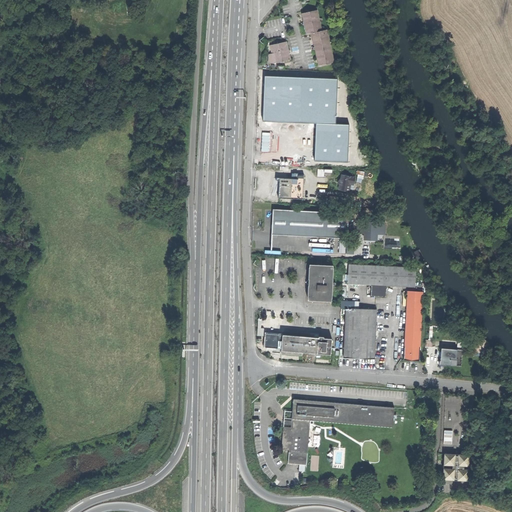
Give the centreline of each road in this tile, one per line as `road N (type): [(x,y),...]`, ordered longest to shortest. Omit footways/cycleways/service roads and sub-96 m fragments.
road 1 (unclassified): [(511,392),(259,366),(250,343),(246,236),(255,0)]
road 2 (trunk): [(215,68),(205,511)]
road 3 (trunk): [(221,511),(229,158)]
road 4 (unclassified): [(201,0),(190,196),(197,278)]
road 5 (trunk): [(236,412),(229,158)]
road 6 (trunk): [(196,349),(175,459),(151,481),(72,511)]
road 7 (trunk): [(215,68),(208,78),(197,278)]
road 8 (trunk): [(357,511),(331,501),(273,497),(252,483),(236,412)]
road 9 (trunk): [(196,349),(193,511)]
road 10 (trunk): [(229,158),(234,0)]
